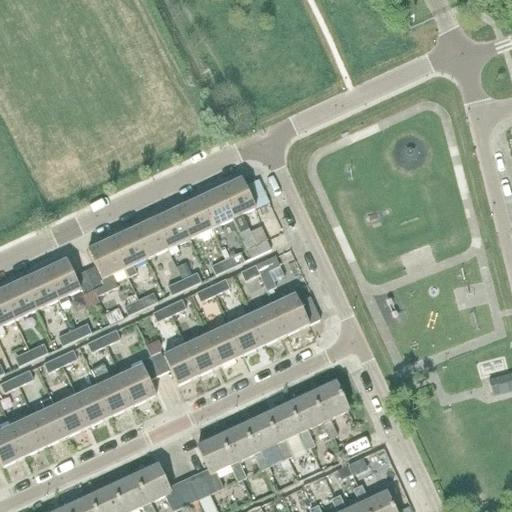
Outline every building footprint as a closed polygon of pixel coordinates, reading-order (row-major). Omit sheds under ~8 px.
[(219,193),(233,222),(241,218),(255,212),(244,188),(241,182),(219,193)] [(257,182),(244,188),(255,212),(268,205),(257,182)] [(219,228),(233,222),(219,193),(197,203),(211,232),(214,239),(222,235),(219,228)] [(198,238),(211,232),(197,203),(175,213),(189,242),(198,238)] [(176,249),(189,242),(175,213),(154,223),(167,252),(170,259),(178,255),(176,249)] [(255,248),(241,218),(233,222),(246,252),(255,248)] [(146,262),(167,252),(154,223),(132,233),(146,262)] [(133,269),(146,262),(132,233),(110,243),(124,273),(125,272),(127,278),(135,275),(133,269)] [(111,279),(124,273),(110,243),(88,254),(96,270),(85,275),(94,293),(96,298),(97,300),(116,290),(111,279)] [(252,262),(270,253),(266,244),(248,252),(252,262)] [(229,272),(244,265),(240,257),(225,263),(229,272)] [(255,270),(259,278),(267,295),(276,291),(269,275),(279,270),(275,260),(255,270)] [(215,278),(229,272),(225,263),(211,270),(215,278)] [(80,293),(74,280),(66,264),(44,274),(58,303),(61,309),(69,306),(66,299),(80,293)] [(186,265),(176,270),(183,283),(193,278),(186,265)] [(245,284),(259,278),(255,270),(241,276),(245,284)] [(36,313),(58,303),(44,274),(22,284),(36,313)] [(85,297),(94,293),(85,275),(75,280),(83,298),(85,297)] [(186,292),(200,285),(196,277),(193,278),(183,283),(182,283),(186,292)] [(172,299),(186,292),(182,283),(168,290),(172,299)] [(14,324),(36,313),(22,284),(0,294),(14,324)] [(212,290),(216,298),(229,292),(225,284),(212,290)] [(200,305),(216,298),(212,290),(196,297),(200,305)] [(309,301),(298,306),(292,292),(282,296),(285,302),(272,308),(286,338),(320,323),(309,301)] [(96,298),(94,293),(85,297),(83,298),(82,299),(87,310),(99,305),(97,300),(96,298)] [(1,329),(14,324),(0,294),(0,338),(5,336),(1,329)] [(142,313),(157,306),(153,297),(138,304),(142,313)] [(272,308),(269,302),(262,305),(265,312),(251,318),(265,348),(286,338),(272,308)] [(128,319),(142,313),(138,304),(124,310),(128,319)] [(169,310),(173,318),(186,312),(181,304),(169,310)] [(118,310),(105,316),(109,326),(122,319),(118,310)] [(156,325),(173,318),(169,310),(153,317),(156,325)] [(247,312),(240,316),(242,322),(229,328),(243,358),(265,348),(251,318),(250,318),(247,312)] [(76,343),(91,336),(87,328),(72,335),(76,343)] [(222,368),(243,358),(229,328),(208,338),(222,368)] [(208,338),(207,338),(205,333),(196,337),(198,343),(186,348),(200,378),(222,368),(208,338)] [(102,341),(106,349),(120,343),(115,334),(102,341)] [(62,349),(76,343),(72,335),(58,341),(62,349)] [(91,356),(106,349),(102,341),(87,348),(91,356)] [(150,360),(159,356),(161,351),(157,342),(145,348),(150,360)] [(186,348),(183,343),(174,347),(177,353),(164,358),(178,388),(200,378),(186,348)] [(32,364),(47,357),(43,348),(28,355),(32,364)] [(58,361),(62,370),(77,363),(72,354),(58,361)] [(19,370),(32,364),(28,355),(14,361),(19,370)] [(150,360),(159,379),(168,375),(160,355),(159,356),(150,360)] [(149,383),(159,379),(150,360),(141,365),(140,363),(131,367),(133,373),(120,379),(134,409),(156,399),(149,383)] [(48,376),(62,370),(58,361),(44,368),(48,376)] [(14,381),(18,390),(33,384),(29,375),(14,381)] [(511,377),(511,376),(488,383),(493,398),(511,393),(511,377)] [(110,383),(98,389),(112,419),(134,409),(120,379),(110,383)] [(0,388),(4,397),(18,390),(14,381),(0,387),(0,388)] [(112,419),(98,389),(95,384),(86,388),(89,393),(76,399),(90,429),(112,419)] [(325,425),(322,426),(329,443),(337,439),(330,423),(348,414),(335,385),(312,396),(325,425)] [(308,433),(322,426),(325,425),(312,396),(289,407),(302,435),(299,436),(307,453),(315,450),(308,433)] [(68,440),(90,429),(76,399),(54,409),(68,440)] [(46,450),(68,440),(54,409),(50,401),(43,404),(47,413),(32,420),(46,450)] [(284,443),(299,436),(302,435),(289,407),(266,417),(279,446),(276,447),(284,464),(292,460),(284,443)] [(46,450),(32,420),(29,414),(21,418),(24,423),(10,430),(24,460),(46,450)] [(256,456),(253,458),(261,475),(269,471),(261,454),(276,447),(279,446),(266,417),(243,428),(256,456)] [(24,460),(10,430),(7,424),(0,427),(0,432),(1,434),(0,434),(0,468),(1,470),(24,460)] [(238,465),(253,458),(256,456),(243,428),(220,438),(234,467),(230,469),(237,485),(246,482),(238,465)] [(207,473),(194,479),(204,499),(223,490),(216,475),(230,469),(234,467),(220,438),(197,449),(207,473)] [(339,451),(345,464),(361,456),(355,443),(339,451)] [(369,460),(348,469),(355,484),(375,475),(369,460)] [(170,511),(175,511),(191,505),(181,485),(168,491),(158,468),(134,479),(147,507),(151,506),(165,499),(170,511)] [(349,479),(345,470),(337,474),(341,482),(349,479)] [(134,479),(111,489),(121,511),(137,511),(142,510),(142,511),(153,511),(151,506),(147,507),(134,479)] [(181,485),(191,505),(204,499),(194,479),(181,485)] [(362,488),(354,492),(361,508),(364,506),(367,511),(394,511),(387,496),(369,504),(362,488)] [(121,511),(111,489),(88,500),(93,511),(121,511)] [(302,490),(294,494),(298,502),(306,499),(302,490)] [(331,503),(335,511),(367,511),(364,506),(361,508),(351,511),(345,511),(340,499),(331,503)] [(93,511),(88,500),(65,511),(66,511),(93,511)]
